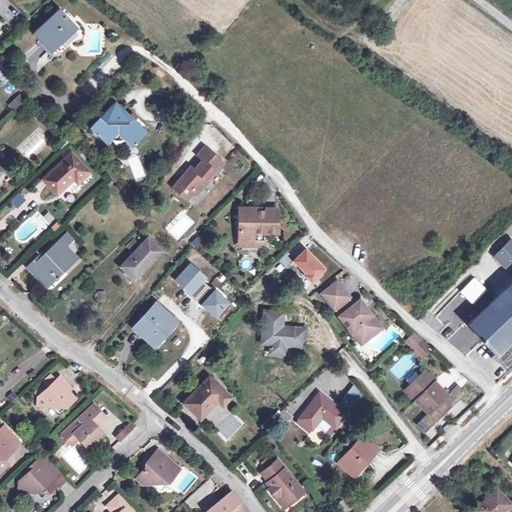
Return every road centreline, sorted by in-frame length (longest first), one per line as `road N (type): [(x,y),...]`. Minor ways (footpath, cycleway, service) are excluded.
road 1 (residential): [(505,399),(329,250),(245,147),(141,50),(126,49),(87,85)]
road 2 (unknown): [(300,296),(422,479)]
road 3 (residential): [(0,286),(140,398)]
road 4 (primary): [(389,511),(505,399)]
road 5 (residential): [(54,511),(162,416)]
road 6 (residential): [(140,398),(204,337),(166,300)]
road 7 (residential): [(162,416),(254,511)]
